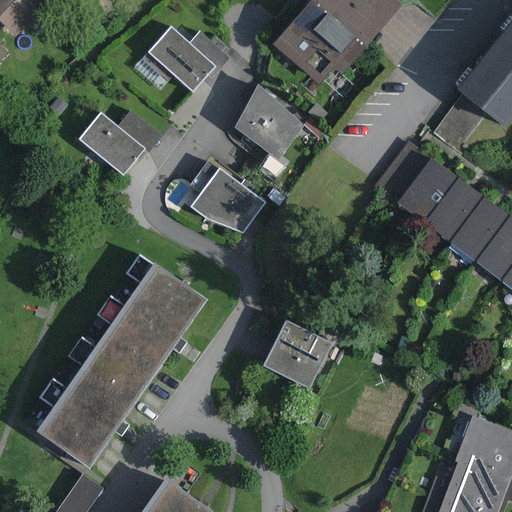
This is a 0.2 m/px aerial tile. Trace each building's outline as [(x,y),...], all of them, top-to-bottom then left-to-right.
[(0,0),(0,16),(13,29),(33,9),(36,12),(47,2),(44,0),(0,0)] [(309,0),(276,40),(322,77),(334,62),(342,68),(380,22),(384,25),(392,16),(404,2),(401,0),(309,0)] [(511,18),(458,86),(466,92),(492,112),(505,122),(511,113),(511,18)] [(148,49),(195,89),(209,72),(215,77),(234,56),(202,28),(191,40),(171,23),(148,49)] [(257,79),(233,125),(282,159),(307,123),(257,79)] [(466,148),(492,112),(466,92),(439,130),(466,148)] [(100,108),(77,136),(124,175),(147,147),(152,152),(167,135),(133,107),(120,124),(100,108)] [(413,141),(379,186),(430,224),(464,179),(413,141)] [(269,201),(210,159),(194,182),(204,189),(193,205),(212,218),(247,231),(269,201)] [(464,179),(430,224),(456,243),(489,198),(464,179)] [(511,215),(489,198),(456,243),(481,262),(511,220),(511,215)] [(511,220),(481,262),(506,281),(511,273),(511,220)] [(110,320),(94,342),(152,382),(177,346),(184,351),(192,339),(185,335),(210,299),(144,253),(130,273),(138,279),(123,301),(115,295),(101,315),(110,320)] [(282,314),(258,363),(311,389),(335,340),(282,314)] [(128,418),(152,382),(94,342),(86,336),(72,356),(81,362),(65,384),(57,378),(43,398),(52,404),(37,426),(95,465),(119,430),(125,434),(134,422),(128,418)] [(459,458),(464,460),(511,478),(511,429),(475,415),(459,458)] [(511,478),(464,460),(448,500),(479,511),(509,511),(511,504),(511,478)] [(84,473),(56,511),(87,511),(105,487),(84,473)] [(215,511),(169,480),(147,511),(215,511)] [(479,511),(448,500),(443,511),(479,511)]
